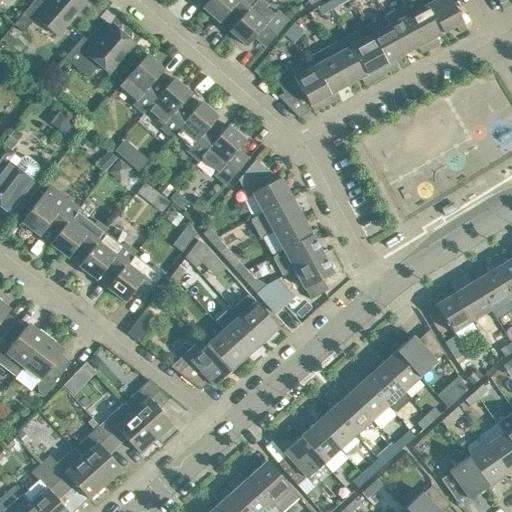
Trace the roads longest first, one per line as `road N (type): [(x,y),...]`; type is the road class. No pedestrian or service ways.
road 1 (residential): [(228,427),(0,252)]
road 2 (residential): [(305,136),(501,33)]
road 3 (residential): [(305,136),(281,125),(138,0)]
road 4 (residential): [(384,285),(228,427)]
road 5 (residential): [(384,285),(305,136)]
road 6 (residential): [(511,205),(384,285)]
road 7 (residential): [(228,427),(136,511)]
